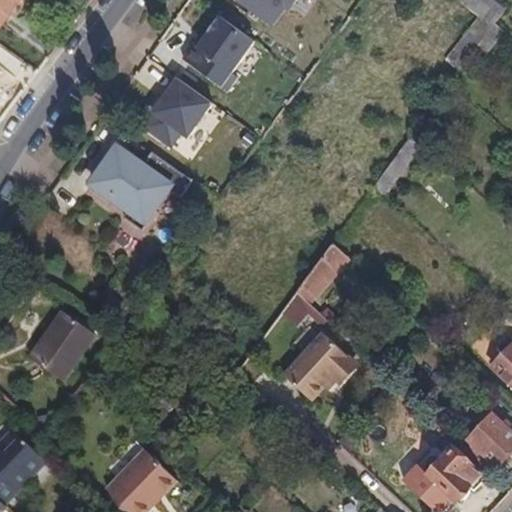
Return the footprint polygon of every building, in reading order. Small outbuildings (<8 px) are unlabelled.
[(0,0),(0,26),(19,0),(0,0)] [(67,0),(79,9),(85,0),(67,0)] [(292,7),(296,0),(236,0),(236,1),(272,28),(282,14),(282,8),(292,7)] [(497,24),(509,8),(498,0),(458,0),(479,15),(447,59),(472,77),(506,31),(497,24)] [(213,106),(233,121),(250,98),(257,89),(261,92),(270,78),(225,46),(215,60),(221,64),(198,96),(213,106)] [(188,140),(213,106),(198,96),(178,81),(163,102),(157,97),(147,111),(153,115),(143,130),(171,150),(182,136),(188,140)] [(257,89),(250,98),(254,101),(261,92),(257,89)] [(385,199),(424,146),(413,137),(375,189),(385,199)] [(181,199),(192,183),(151,154),(141,168),(118,152),(93,186),(128,211),(123,219),(142,233),(155,214),(153,212),(169,190),(181,199)] [(307,306),(348,262),(332,247),(296,296),(307,306)] [(328,325),(307,306),(296,296),(281,316),(296,331),(308,319),(322,331),(328,325)] [(61,385),(94,339),(61,316),(28,361),(61,385)] [(351,340),(338,327),(334,331),(348,343),(351,340)] [(339,382),(354,365),(324,337),(286,379),(313,403),(335,379),(339,382)] [(511,389),(511,337),(510,340),(511,342),(511,345),(490,369),(511,389)] [(265,402),(237,376),(229,387),(237,394),(240,390),(260,408),(265,402)] [(495,470),(511,451),(511,436),(491,417),(466,444),(495,470)] [(0,504),(4,508),(44,464),(12,434),(0,446),(0,504)] [(455,503),(478,478),(450,452),(427,477),(455,503)] [(160,501),(173,487),(139,455),(102,495),(119,511),(148,511),(145,508),(155,497),(160,501)] [(446,511),(455,503),(427,477),(416,489),(440,511),(446,511)] [(148,511),(149,511),(160,501),(155,497),(145,508),(148,511)]
